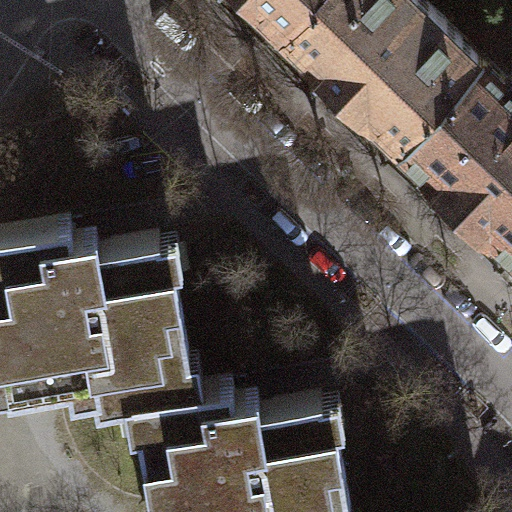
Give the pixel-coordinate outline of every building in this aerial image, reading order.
[(256,0),(282,24),(305,0),(256,0)] [(403,142),(482,52),(428,0),(305,0),(282,24),(403,142)] [(511,78),(483,51),(482,52),(403,142),(511,246),(511,78)] [(142,387),(187,379),(183,352),(191,350),(176,261),(167,262),(161,227),(101,237),(98,222),(75,226),(72,212),(0,223),(0,387),(0,390),(56,381),(70,378),(73,392),(95,388),(98,402),(143,394),(142,387)] [(187,379),(142,387),(143,394),(148,422),(140,424),(152,495),(154,511),(344,511),(345,511),(353,509),(338,419),(328,421),(323,387),(262,397),(259,382),(236,386),(233,372),(187,379)]
